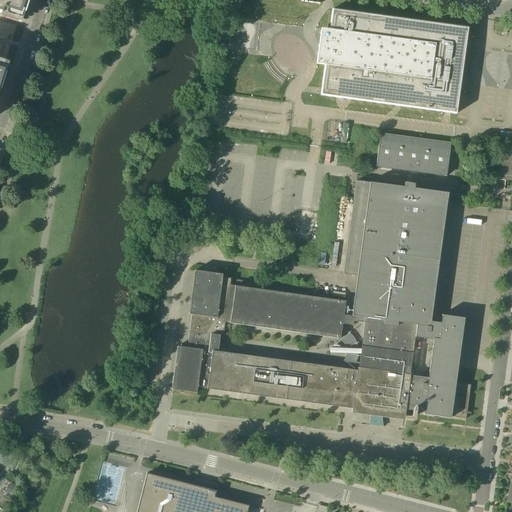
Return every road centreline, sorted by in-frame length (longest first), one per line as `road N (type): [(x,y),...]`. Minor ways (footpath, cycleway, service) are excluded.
road 1 (residential): [(486,466),(162,419),(155,447)]
road 2 (residential): [(405,511),(155,447)]
road 3 (residential): [(511,279),(486,466)]
road 4 (residential): [(155,447),(0,416)]
road 5 (residential): [(0,128),(39,0)]
